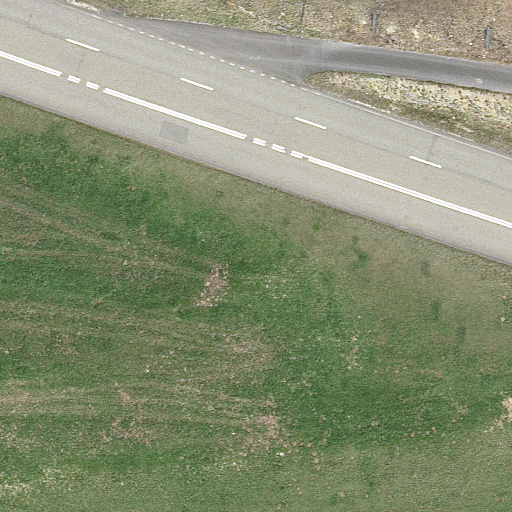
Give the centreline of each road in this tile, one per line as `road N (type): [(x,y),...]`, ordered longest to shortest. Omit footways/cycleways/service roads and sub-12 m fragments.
road 1 (primary): [(0,33),(511,205)]
road 2 (track): [(511,81),(321,53),(82,63)]
